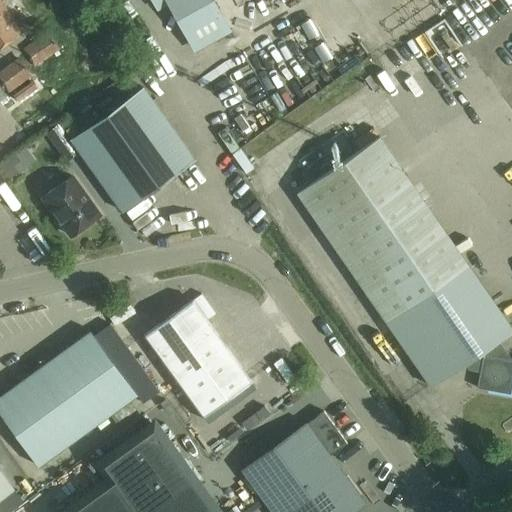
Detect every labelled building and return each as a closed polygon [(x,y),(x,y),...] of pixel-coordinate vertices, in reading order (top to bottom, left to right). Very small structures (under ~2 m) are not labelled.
[(152,0),(158,10),(168,4),(195,52),(232,31),(214,0),(152,0)] [(0,47),(22,32),(0,1),(0,47)] [(274,17),(280,30),(302,19),(296,6),(274,17)] [(105,51),(127,38),(110,9),(88,22),(105,51)] [(50,31),(23,49),(34,66),(61,48),(50,31)] [(2,72),(12,86),(29,74),(20,60),(2,72)] [(152,79),(80,131),(132,204),(205,152),(152,79)] [(46,133),(67,161),(80,152),(59,124),(46,133)] [(502,346),(497,340),(511,329),(511,327),(379,135),(296,193),(431,386),(465,362),(469,369),(480,371),(477,387),(511,394),(511,385),(511,359),(500,357),(502,346)] [(100,214),(72,175),(43,196),(58,217),(58,221),(63,228),(66,229),(71,235),(100,214)] [(203,416),(252,380),(193,299),(144,335),(203,416)] [(91,330),(0,395),(0,412),(38,466),(137,394),(143,402),(159,390),(110,322),(94,334),(91,330)] [(330,455),(347,442),(324,411),(307,423),(306,422),(241,469),(272,511),(353,511),(366,503),(330,455)] [(218,511),(154,424),(99,464),(110,479),(64,511),(218,511)] [(0,511),(1,511),(21,499),(0,469),(0,511)] [(49,480),(42,470),(29,479),(36,490),(49,480)]
